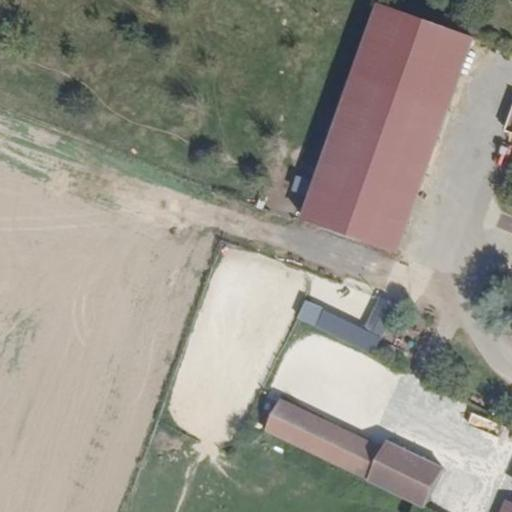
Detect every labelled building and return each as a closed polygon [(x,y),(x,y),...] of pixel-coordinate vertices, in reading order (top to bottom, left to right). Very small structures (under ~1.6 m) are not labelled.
[(297,230),(395,252),(426,103),(325,83),(297,230)] [(232,212),(224,239),(256,248),(263,221),(232,212)] [(295,325),(377,352),(394,301),(376,295),(366,325),(302,304),(295,325)] [(380,465),(433,496),(455,460),(402,428),(398,435),(390,448),(335,415),(342,402),(299,377),(282,407),(380,465)] [(398,435),(342,402),(335,415),(390,448),(398,435)]
